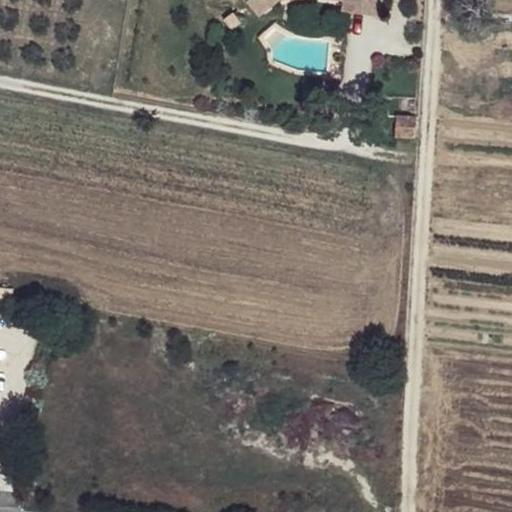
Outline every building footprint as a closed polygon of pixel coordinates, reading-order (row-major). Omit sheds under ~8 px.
[(244,0),(253,8),(266,0),(244,0)] [(381,0),(349,0),(349,5),(380,8),(381,0)] [(237,11),(227,18),(235,28),(245,21),(237,11)] [(419,117),(398,117),(398,137),(418,137),(419,117)] [(32,382),(0,376),(0,398),(29,403),(32,382)]
